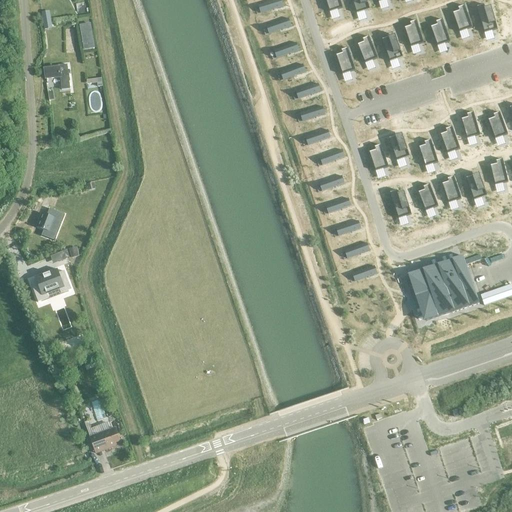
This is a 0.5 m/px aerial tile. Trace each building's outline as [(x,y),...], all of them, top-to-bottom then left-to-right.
[(280,0),(278,0),(258,6),(260,6),(262,13),(260,13),(260,14),(283,7),(280,0)] [(325,0),(329,12),(330,12),(329,11),(334,9),(335,11),(337,10),(342,8),(339,0),(325,0)] [(351,0),(356,14),(357,14),(356,12),(362,11),(362,12),(364,11),(369,10),(366,0),(351,0)] [(483,5),(476,7),(484,33),(485,33),(484,32),(489,30),(490,32),(492,31),(497,30),(492,10),(489,11),(488,7),(484,9),(483,5)] [(458,11),(452,14),(459,33),(460,32),(459,31),(464,29),(465,31),(467,30),(472,28),(466,13),(464,14),(463,11),(465,10),(464,6),(457,8),(458,11)] [(45,30),(51,28),(48,12),(42,13),(45,30)] [(288,19),(265,26),(266,27),(268,26),(270,33),(268,33),(268,34),(291,27),(288,19)] [(436,25),(430,27),(437,46),(438,46),(437,45),(442,43),(443,44),(445,44),(450,42),(444,26),(442,27),(441,25),(443,24),(442,19),(435,22),(436,25)] [(410,26),(404,28),(410,48),(411,47),(411,46),(416,44),(416,46),(418,45),(423,43),(418,28),(416,28),(415,26),(417,25),(416,21),(409,23),(410,26)] [(80,30),(84,49),(92,47),(89,28),(80,30)] [(388,37),(381,40),(389,62),(390,62),(390,60),(395,59),(395,60),(397,60),(402,58),(396,39),(394,40),(392,36),(388,37)] [(363,42),(357,45),(365,64),(365,63),(365,62),(370,60),(370,61),(372,61),(377,59),(371,44),(369,44),(368,42),(370,41),(368,37),(362,39),(363,42)] [(296,43),(273,51),(276,50),(278,57),(276,58),(299,51),(296,43)] [(342,53),(335,55),(342,75),(343,75),(342,73),(347,71),(348,73),(350,72),(355,71),(350,55),(348,56),(347,53),(349,52),(347,48),(341,50),(342,53)] [(58,66),(58,68),(44,70),(46,79),(60,78),(61,90),(70,89),(69,82),(70,82),(69,74),(68,74),(67,65),(58,66)] [(302,65),(280,73),(282,72),(285,79),(282,80),(305,72),(302,65)] [(318,84),(295,91),(295,92),(297,91),(300,98),(297,99),(320,92),(318,84)] [(322,107),(299,114),(300,114),(302,114),(304,120),(302,121),(302,122),(325,115),(322,107)] [(467,118),(461,119),(467,139),(467,137),(472,136),(472,137),(474,137),(480,135),(475,119),(473,120),(472,118),(474,117),(473,112),(466,114),(467,118)] [(494,118),(488,120),(495,139),(495,138),(500,136),(500,137),(502,136),(507,135),(502,119),(500,120),(499,118),(501,117),(499,112),(493,115),(494,118)] [(446,133),(440,135),(447,154),(448,154),(447,152),(452,150),(453,152),(455,151),(460,149),(454,134),(452,135),(451,132),(453,131),(452,127),(445,130),(446,133)] [(327,131),(305,138),(305,139),(307,138),(309,145),(307,146),(330,138),(327,131)] [(395,136),(388,139),(396,161),(397,161),(396,160),(401,158),(402,159),(404,159),(409,157),(403,138),(400,139),(399,135),(395,136)] [(425,146),(418,148),(425,167),(425,165),(430,164),(431,165),(433,164),(438,163),(433,147),(431,148),(430,145),(432,145),(430,140),(424,142),(425,146)] [(375,150),(369,152),(375,172),(376,172),(375,170),(380,168),(381,170),(383,169),(388,168),(383,152),(381,153),(380,150),(382,149),(381,145),(374,147),(375,150)] [(341,150),(319,159),(321,158),(324,165),(322,166),(344,158),(341,150)] [(496,164),(490,166),(494,186),(495,186),(495,184),(500,183),(500,184),(502,184),(508,182),(504,167),(502,167),(501,165),(503,164),(502,160),(495,161),(496,164)] [(472,176),(466,178),(474,201),(474,199),(479,197),(479,199),(481,198),(487,196),(480,177),(478,178),(476,175),(472,176)] [(341,176),(319,184),(319,185),(321,184),(323,191),(321,192),(344,184),(341,176)] [(448,182),(441,184),(448,204),(449,203),(448,202),(453,200),(454,202),(456,201),(461,199),(456,184),(454,184),(453,182),(455,181),(453,177),(447,179),(448,182)] [(97,183),(86,185),(87,191),(95,190),(94,188),(98,188),(97,183)] [(424,191),(418,193),(425,212),(426,212),(425,210),(430,208),(431,210),(433,209),(438,207),(432,192),(430,193),(429,190),(431,189),(429,185),(422,188),(424,191)] [(396,191),(390,193),(398,219),(399,219),(398,217),(403,216),(404,217),(406,216),(411,215),(405,196),(403,196),(401,193),(398,194),(396,191)] [(348,199),(325,207),(328,206),(330,213),(328,214),(350,207),(348,199)] [(41,214),(36,227),(44,230),(41,236),(54,241),(64,215),(51,211),(49,217),(41,214)] [(358,222),(335,229),(335,230),(338,229),(340,236),(338,236),(338,237),(360,229),(358,222)] [(366,244),(344,252),(346,251),(349,258),(347,259),(369,251),(366,244)] [(76,248),(70,249),(71,258),(78,257),(76,248)] [(462,254),(406,272),(414,294),(417,297),(425,319),(478,301),(462,254)] [(374,267),(352,274),(352,275),(354,274),(356,281),(354,281),(354,282),(377,274),(374,267)] [(38,282),(30,284),(38,303),(41,302),(41,301),(48,299),(46,295),(59,290),(61,294),(67,292),(71,290),(64,272),(57,274),(56,271),(57,271),(57,270),(34,278),(35,279),(36,278),(38,282)] [(511,287),(511,285),(480,296),(484,306),(511,296),(511,287)] [(91,352),(81,355),(86,366),(95,363),(91,352)] [(75,370),(70,357),(61,361),(66,373),(75,370)] [(106,424),(87,431),(90,438),(93,447),(96,454),(102,452),(121,445),(115,429),(110,431),(109,431),(106,424)]
